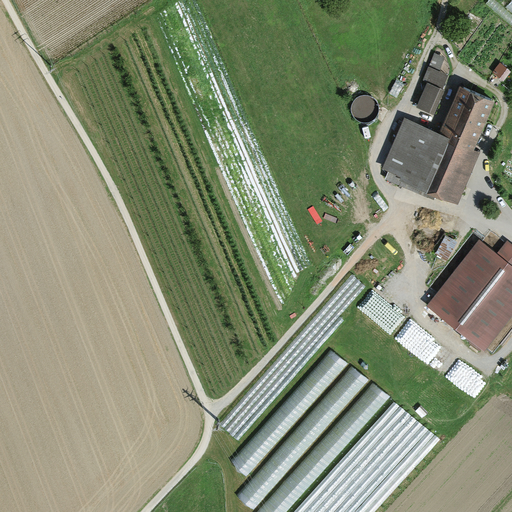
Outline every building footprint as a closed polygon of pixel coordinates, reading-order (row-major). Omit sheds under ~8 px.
[(500,67),(493,74),(501,82),(508,75),(500,67)] [(417,109),(431,114),(445,78),(431,72),(417,109)] [(455,199),(494,100),(459,87),(441,133),(405,118),(384,171),(455,199)] [(356,121),(361,123),(366,123),(371,121),(374,118),(376,113),(377,108),(376,104),(373,100),(369,97),(364,96),(358,97),(353,100),(350,105),(350,111),(352,117),(356,121)] [(446,235),(436,256),(449,261),(458,240),(446,235)] [(497,253),(479,239),(428,303),(484,348),(511,312),(511,248),(505,243),(497,253)] [(341,315),(367,286),(354,274),(322,310),(323,311),(297,341),(302,346),(297,351),(301,354),(299,356),(306,363),(345,319),(341,315)] [(332,348),(233,461),(249,475),(348,362),(332,348)] [(257,511),(366,376),(352,365),(304,424),(308,427),(290,449),(284,444),(241,497),(257,511)] [(347,445),(391,396),(375,382),(340,422),(347,428),(339,438),(347,445)] [(288,498),(275,511),(267,503),(258,511),(287,511),(295,504),(288,498)]
